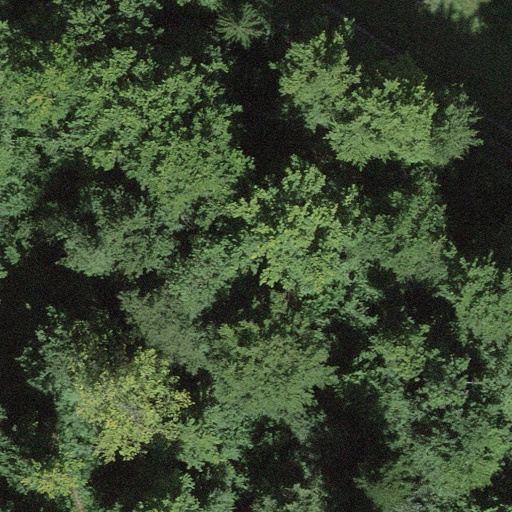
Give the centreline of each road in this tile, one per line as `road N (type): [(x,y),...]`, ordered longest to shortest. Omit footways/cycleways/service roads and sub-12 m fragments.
road 1 (track): [(511,159),(281,0)]
road 2 (track): [(86,511),(66,436),(0,303)]
